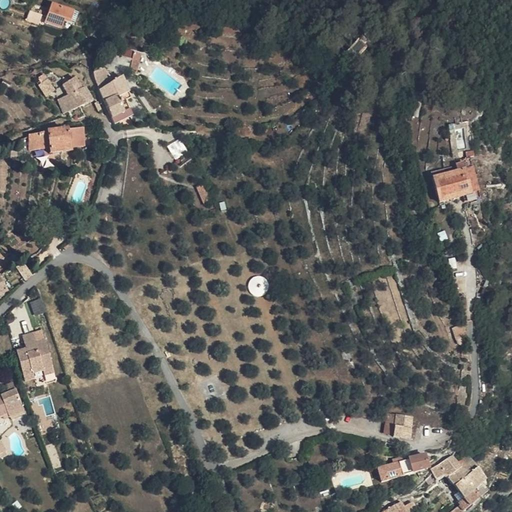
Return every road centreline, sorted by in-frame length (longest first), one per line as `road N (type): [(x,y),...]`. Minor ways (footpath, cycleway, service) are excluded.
road 1 (unclassified): [(0,312),(57,262),(87,256),(108,273),(158,348),(215,469)]
road 2 (residential): [(215,469),(323,428),(414,444),(434,440)]
